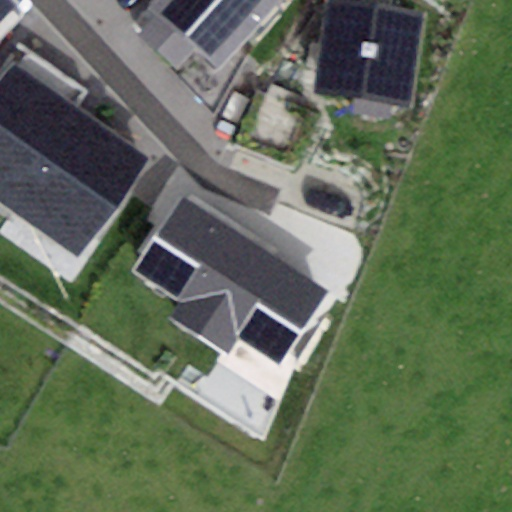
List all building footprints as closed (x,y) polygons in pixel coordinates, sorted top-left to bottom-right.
[(276,0),(155,0),(148,8),(158,15),(139,37),(212,113),(250,47),(239,39),(276,0)] [(357,0),(357,4),(326,0),(313,91),(409,105),(422,14),(393,9),(394,0),(357,0)] [(94,82),(18,32),(0,59),(0,211),(76,262),(151,148),(81,102),(94,82)] [(306,113),(259,95),(241,142),(288,160),(306,113)] [(231,229),(180,199),(132,278),(184,310),(173,328),(187,337),(167,371),(251,422),(325,303),(224,241),(231,229)]
